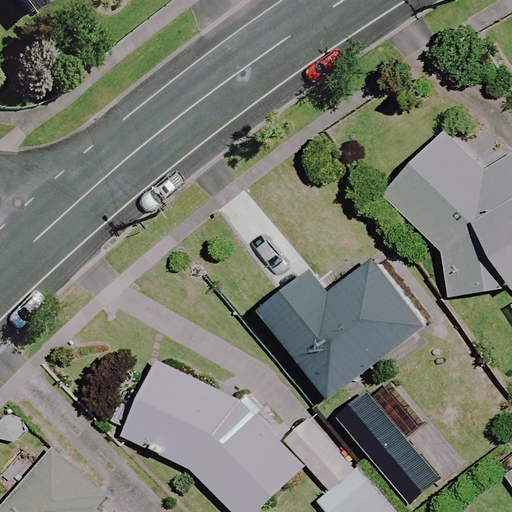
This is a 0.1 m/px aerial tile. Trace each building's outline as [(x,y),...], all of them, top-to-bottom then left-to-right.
[(0,0),(0,1),(19,26),(53,0),(0,0)] [(511,158),(493,132),(463,154),(450,135),(384,182),(444,265),(450,300),(494,292),(511,316),(511,158)] [(436,322),(382,251),(334,288),(315,263),(270,298),(342,393),(436,322)] [(245,391),(167,353),(131,431),(190,453),(249,511),(262,511),(313,461),(245,391)] [(108,502),(52,453),(0,511),(129,511),(112,497),(108,502)] [(511,467),(500,476),(511,492),(511,467)] [(385,511),(358,476),(320,505),(325,511),(385,511)]
